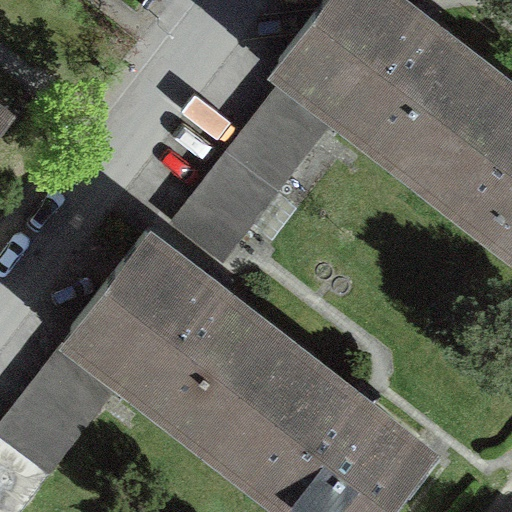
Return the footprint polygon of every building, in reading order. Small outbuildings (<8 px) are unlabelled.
[(420,165),(494,70),(430,20),(403,0),(323,0),(280,56),(295,68),(343,105),(420,165)] [(343,105),(295,68),(230,151),(278,189),(343,105)] [(511,83),(494,70),(420,165),(511,236),(511,83)] [(0,122),(9,111),(0,104),(0,122)] [(278,189),(230,151),(175,223),(223,260),(278,189)] [(211,432),(285,338),(225,292),(146,230),(72,324),(82,332),(130,369),(211,432)] [(130,369),(82,332),(1,434),(49,472),(130,369)] [(285,338),(211,432),(312,511),(380,511),(429,451),(357,395),(285,338)] [(0,511),(17,511),(49,472),(1,434),(0,436),(0,511)]
